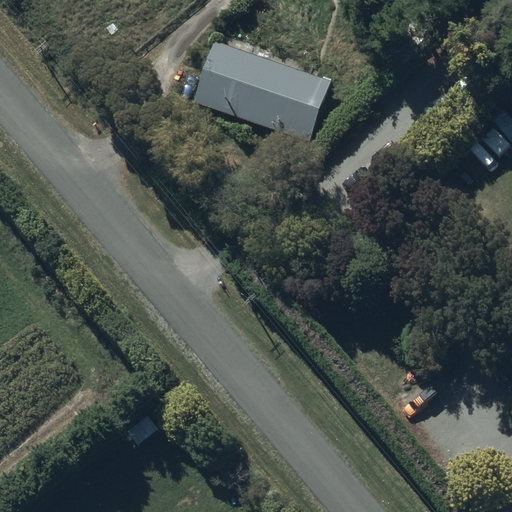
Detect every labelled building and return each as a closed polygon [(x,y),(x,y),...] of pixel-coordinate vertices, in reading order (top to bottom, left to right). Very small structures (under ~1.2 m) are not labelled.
[(466,4),(461,0),(437,0),(414,22),(403,11),(388,25),(415,53),(466,4)] [(219,43),(198,103),(312,142),(333,84),(219,43)] [(437,404),(425,413),(449,445),(461,435),(437,404)] [(467,442),(453,454),(468,474),(483,462),(467,442)] [(511,511),(511,503),(500,511),(511,511)]
